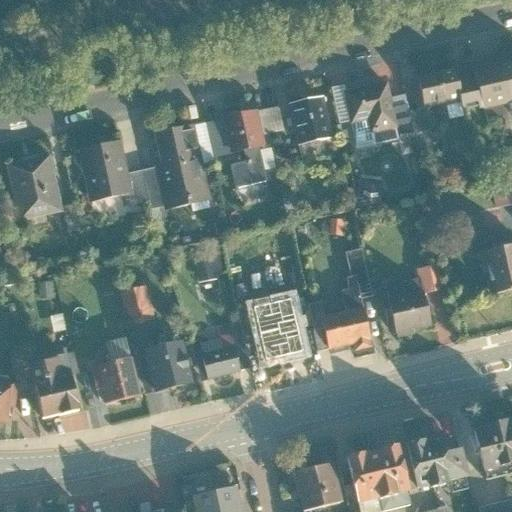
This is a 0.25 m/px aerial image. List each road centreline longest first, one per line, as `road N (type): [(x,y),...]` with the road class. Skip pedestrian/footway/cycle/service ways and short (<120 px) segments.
road 1 (residential): [(0,126),(511,14)]
road 2 (tertiary): [(511,359),(244,421)]
road 3 (tertiary): [(244,421),(0,468)]
road 4 (residential): [(149,19),(0,52)]
